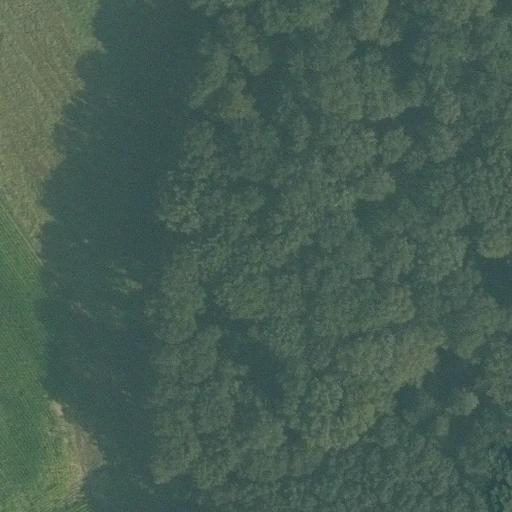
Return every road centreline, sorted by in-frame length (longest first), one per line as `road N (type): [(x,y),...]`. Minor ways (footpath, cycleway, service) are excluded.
road 1 (track): [(205,511),(187,465),(167,330),(196,0)]
road 2 (track): [(306,0),(440,31),(511,34)]
